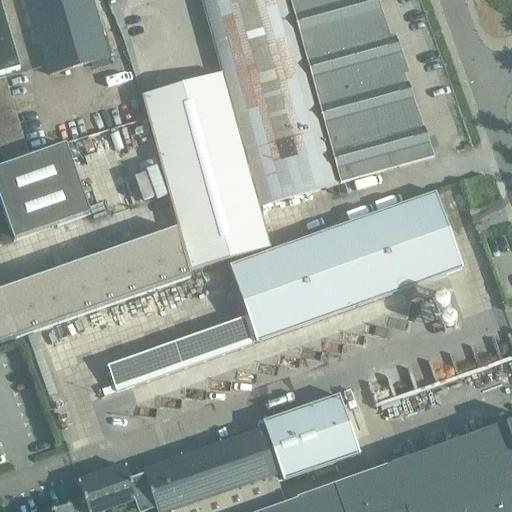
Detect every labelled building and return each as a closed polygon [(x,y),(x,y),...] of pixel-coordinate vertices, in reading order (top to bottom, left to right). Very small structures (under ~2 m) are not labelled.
[(27,0),(49,77),(108,60),(90,0),(27,0)] [(257,209),(338,187),(286,0),(201,0),(222,76),(141,98),(147,119),(189,272),(268,250),(257,209)] [(286,0),(338,187),(338,186),(428,161),(399,78),(404,77),(390,38),(385,40),(371,0),(286,0)] [(0,76),(19,71),(0,4),(0,76)] [(157,76),(177,72),(176,64),(155,68),(157,76)] [(0,154),(2,162),(27,155),(4,79),(0,80),(0,154)] [(90,215),(66,147),(0,170),(0,203),(14,242),(90,215)] [(159,175),(126,183),(138,230),(172,221),(159,175)] [(247,318),(256,343),(462,270),(435,195),(230,268),(247,318)] [(0,345),(190,279),(176,231),(0,292),(0,345)] [(88,318),(27,339),(31,347),(91,326),(88,318)] [(247,318),(108,368),(117,393),(256,343),(247,318)] [(375,359),(402,349),(396,334),(370,344),(375,359)] [(372,404),(380,431),(403,424),(394,397),(372,404)] [(268,511),(285,506),(277,484),(359,456),(338,398),(256,426),(260,436),(143,476),(144,477),(130,481),(126,468),(78,484),(84,502),(56,511),(105,511),(134,502),(137,511),(151,511),(156,511),(268,511)] [(511,511),(511,423),(285,506),(268,511),(511,511)]
